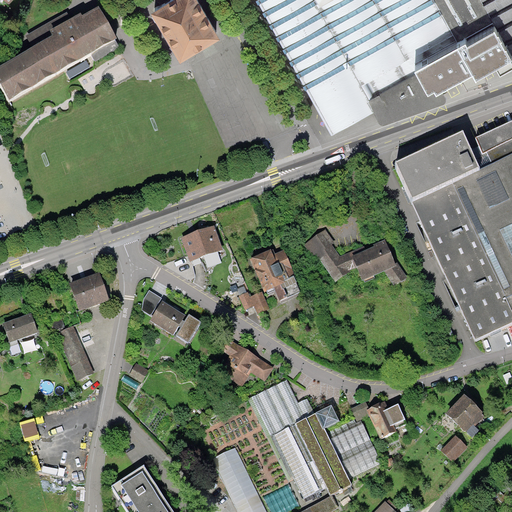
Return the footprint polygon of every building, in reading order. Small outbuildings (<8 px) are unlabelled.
[(168,0),(155,8),(182,53),(188,49),(217,31),(198,0),(168,0)] [(511,0),(256,0),(331,134),(375,110),(380,120),(443,98),(435,84),(468,66),(473,75),(509,56),(511,60),(511,0)] [(37,55),(0,75),(0,85),(10,103),(116,43),(100,14),(74,29),(71,23),(68,18),(29,40),(37,55)] [(391,172),(474,344),(511,325),(511,122),(473,141),(478,150),(468,155),(460,139),(391,172)] [(182,242),(191,266),(222,254),(212,230),(182,242)] [(334,284),(356,269),(361,281),(383,271),(394,287),(406,279),(395,263),(392,265),(383,241),(371,246),(372,250),(352,258),(349,253),(340,260),(331,247),(335,245),(326,232),(307,244),(334,284)] [(272,252),(249,261),(262,293),(272,289),(277,301),(285,298),(281,289),(295,284),(282,253),(274,257),(272,252)] [(81,313),(104,304),(93,276),(69,285),(81,313)] [(162,298),(149,292),(145,300),(142,312),(152,317),(162,298)] [(260,295),(250,299),(256,315),(267,311),(260,295)] [(150,323),(171,336),(182,319),(161,306),(150,323)] [(28,315),(0,324),(0,327),(9,353),(17,350),(14,341),(35,333),(28,315)] [(201,324),(190,317),(177,338),(189,345),(201,324)] [(73,329),(58,335),(78,381),(91,376),(79,349),(92,343),(86,329),(75,334),(73,329)] [(273,367),(227,341),(221,352),(228,357),(223,366),(228,369),(222,379),(241,390),(250,374),(265,382),(273,367)] [(128,374),(140,383),(148,374),(135,364),(128,374)] [(285,381),(247,400),(266,439),(314,415),(306,400),(296,405),(285,381)] [(481,416),(461,397),(443,416),(469,441),(477,433),(471,427),(481,416)] [(364,402),(348,409),(354,423),(368,417),(378,441),(394,435),(392,431),(397,429),(389,409),(385,410),(382,402),(366,409),(364,402)] [(329,408),(314,415),(321,430),(336,423),(329,408)] [(314,415),(266,439),(287,483),(293,480),(303,500),(322,491),(319,485),(308,463),(332,452),(324,436),(321,430),(314,415)] [(351,422),(324,436),(332,452),(343,475),(345,474),(348,480),(379,465),(359,423),(353,426),(351,422)] [(466,448),(454,438),(441,453),(453,463),(466,448)] [(264,511),(235,450),(211,461),(235,511),(264,511)] [(331,500),(353,490),(348,480),(345,474),(343,475),(332,452),(308,463),(319,485),(323,483),(330,497),(331,500)] [(167,511),(141,468),(111,486),(127,511),(167,511)] [(287,485),(261,497),(268,511),(287,511),(297,507),(287,485)] [(330,497),(301,511),(331,511),(336,509),(331,500),(330,497)] [(391,511),(383,503),(374,511),(391,511)]
